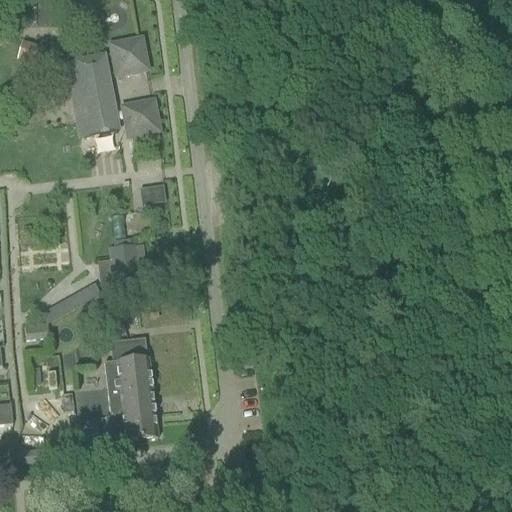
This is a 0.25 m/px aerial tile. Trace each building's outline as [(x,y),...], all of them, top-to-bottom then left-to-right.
[(115,80),(147,74),(140,42),(109,48),(115,80)] [(20,46),(16,62),(31,66),(35,50),(20,46)] [(79,142),(117,135),(102,59),(65,66),(79,142)] [(127,142),(159,136),(152,104),(121,110),(127,142)] [(135,262),(142,261),(141,249),(129,250),(108,253),(112,290),(138,287),(135,262)] [(111,366),(103,367),(109,420),(104,421),(107,449),(125,447),(125,446),(156,443),(147,362),(144,342),(109,347),(111,366)]
